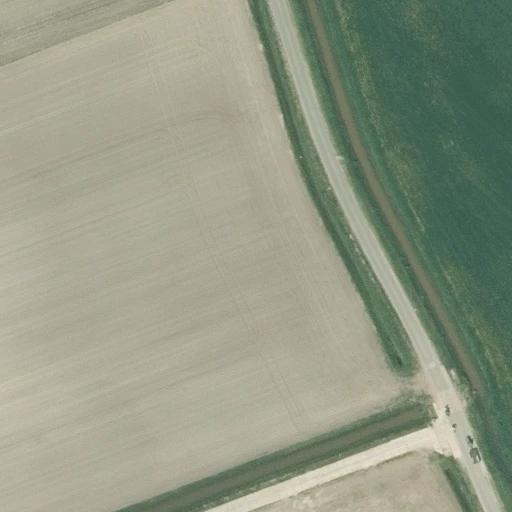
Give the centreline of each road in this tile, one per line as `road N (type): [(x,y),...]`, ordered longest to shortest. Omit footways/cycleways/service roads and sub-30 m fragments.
road 1 (unclassified): [(492,511),(429,360),(346,199),(276,0)]
road 2 (unknown): [(458,427),(226,511)]
